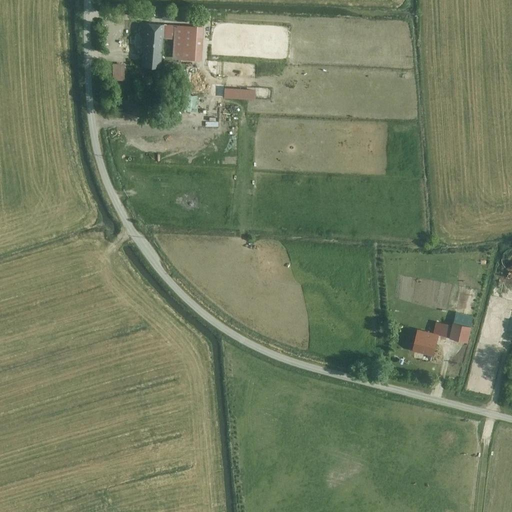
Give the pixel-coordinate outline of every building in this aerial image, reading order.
[(185,15),(162,13),(162,20),(184,22),(185,15)] [(183,26),(143,25),(141,69),(164,70),(166,39),(173,39),(183,40),(183,26)] [(203,28),(183,26),(183,40),(173,39),(172,65),(190,65),(203,68),(203,28)] [(113,63),(113,80),(126,80),(126,63),(113,63)] [(256,89),(224,88),(224,101),(255,100),(256,89)] [(434,339),(419,336),(418,344),(433,346),(434,339)] [(415,342),(406,340),(400,364),(421,369),(425,353),(414,350),(415,342)]
